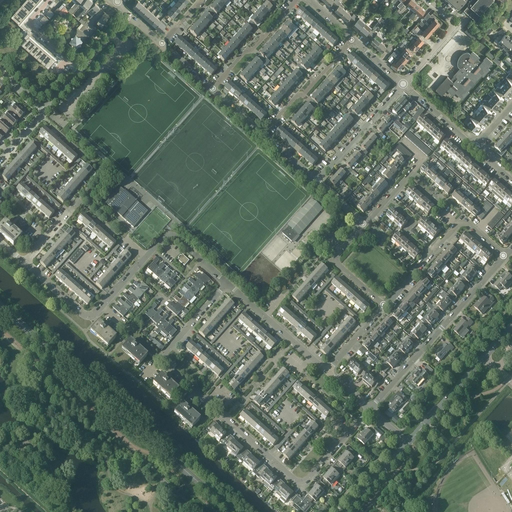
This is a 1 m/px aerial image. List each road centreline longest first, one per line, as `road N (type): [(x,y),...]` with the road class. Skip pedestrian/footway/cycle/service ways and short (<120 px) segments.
road 1 (residential): [(370,409),(302,482),(266,455),(163,359),(227,283)]
road 2 (tertiary): [(231,511),(0,306)]
road 3 (residential): [(370,409),(505,256)]
road 4 (residential): [(227,283),(169,236),(101,306)]
road 5 (tertiary): [(408,442),(511,325)]
road 6 (residential): [(326,370),(227,283)]
road 7 (residential): [(262,134),(352,38)]
road 8 (residential): [(315,181),(402,84)]
road 9 (residential): [(211,87),(297,0)]
